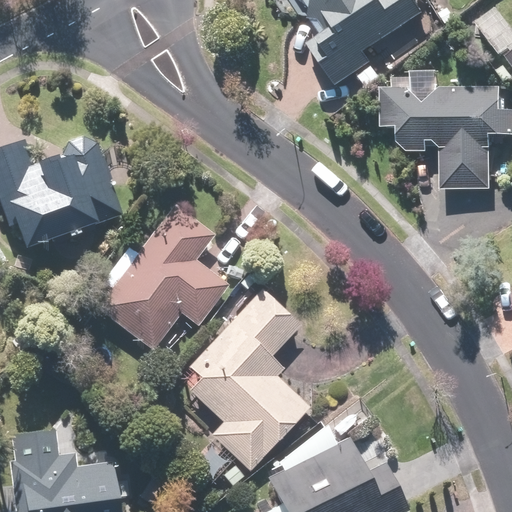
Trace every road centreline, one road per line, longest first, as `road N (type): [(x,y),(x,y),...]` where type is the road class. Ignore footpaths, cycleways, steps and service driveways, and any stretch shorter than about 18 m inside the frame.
road 1 (residential): [(203,112),(290,173),(383,261),(478,400),(511,486)]
road 2 (residential): [(203,112),(157,81),(112,0)]
road 3 (residential): [(153,0),(203,112)]
